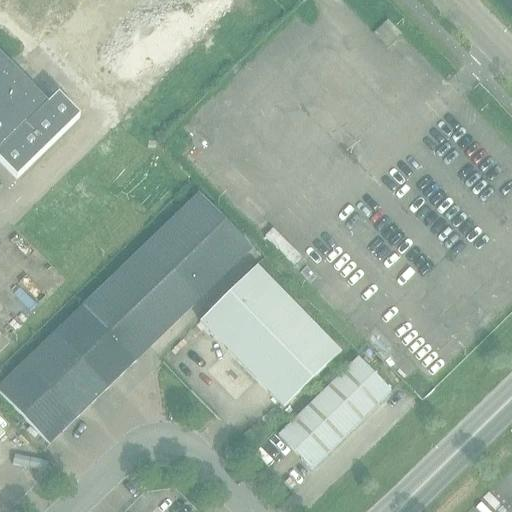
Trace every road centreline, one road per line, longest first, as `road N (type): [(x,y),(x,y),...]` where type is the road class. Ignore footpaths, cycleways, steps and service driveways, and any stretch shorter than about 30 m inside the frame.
road 1 (residential): [(254,511),(180,439),(153,440),(74,511)]
road 2 (residential): [(397,511),(511,398)]
road 3 (unclassified): [(0,212),(102,112)]
